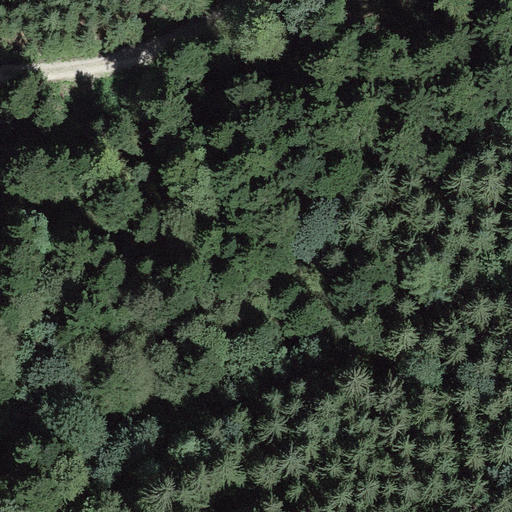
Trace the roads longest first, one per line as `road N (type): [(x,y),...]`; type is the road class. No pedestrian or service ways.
road 1 (track): [(511,301),(414,343),(326,402),(206,511)]
road 2 (track): [(249,0),(140,53),(77,68),(0,70)]
